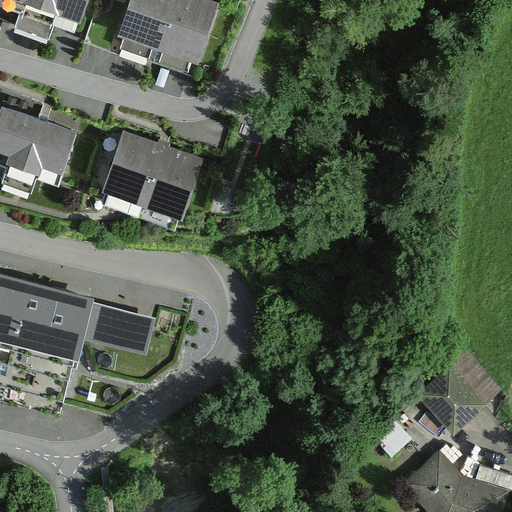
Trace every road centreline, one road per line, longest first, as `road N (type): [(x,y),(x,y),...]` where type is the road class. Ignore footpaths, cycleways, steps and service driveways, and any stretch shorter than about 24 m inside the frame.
road 1 (residential): [(66,462),(216,367),(236,319),(231,296),(213,280),(0,238)]
road 2 (unclassified): [(0,63),(149,105),(201,108),(222,94),(262,0)]
